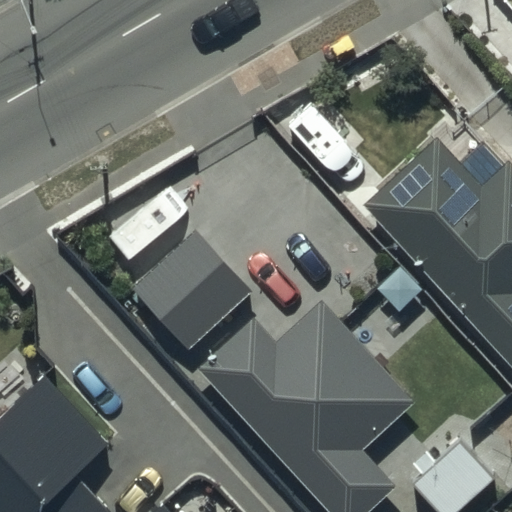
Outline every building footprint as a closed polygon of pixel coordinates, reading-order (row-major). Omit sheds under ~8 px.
[(484,173),(437,123),(363,192),(511,353),(511,154),(508,150),(484,173)] [(252,280),(194,220),(132,280),(190,339),(252,280)] [(253,305),(197,356),(338,511),(356,511),(396,477),(361,438),(413,391),(322,290),(276,331),(253,305)] [(44,368),(0,407),(0,511),(165,511),(164,511),(162,511),(112,511),(69,465),(104,433),(44,368)] [(448,509),(496,466),(460,425),(411,468),(448,509)]
